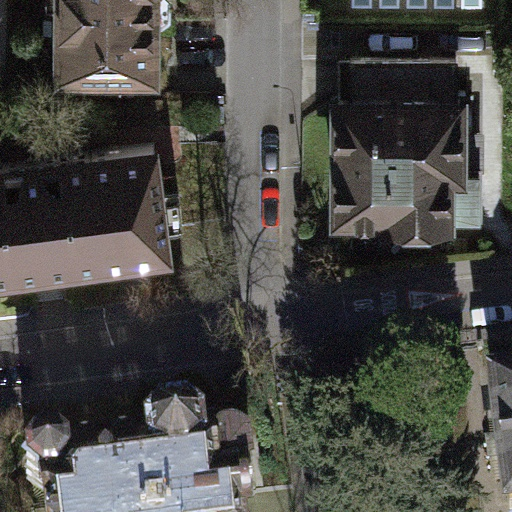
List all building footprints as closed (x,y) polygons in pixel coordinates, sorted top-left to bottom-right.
[(61,11),(61,68),(154,69),(154,20),(169,8),(169,0),(60,0),(60,11),(61,11)] [(352,95),(338,95),(338,213),(386,213),(386,216),(449,216),(449,213),(482,213),(482,164),(461,164),(461,97),(457,97),(457,57),(352,57),(352,95)] [(169,245),(156,143),(0,162),(0,276),(13,275),(12,265),(35,262),(36,263),(59,260),(59,259),(81,256),(83,266),(127,260),(126,250),(169,245)] [(511,386),(495,389),(510,510),(511,509),(511,386)] [(141,457),(65,465),(46,451),(26,477),(45,491),(47,511),(246,511),(244,496),(254,495),(248,445),(240,446),(240,444),(211,448),(210,445),(201,446),(200,441),(185,428),(161,431),(151,445),(151,453),(141,454),(141,457)]
